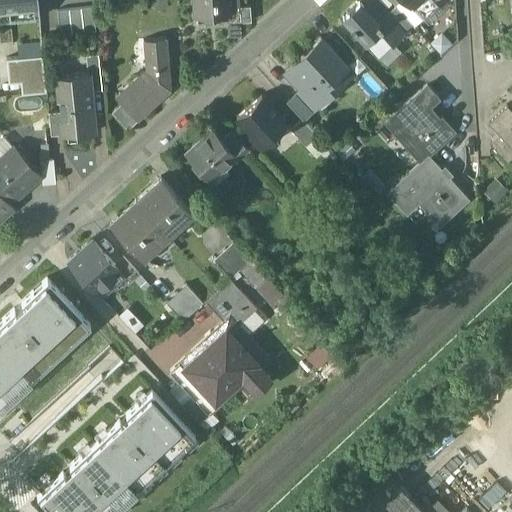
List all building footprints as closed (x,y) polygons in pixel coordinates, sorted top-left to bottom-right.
[(36,0),(0,0),(0,20),(38,17),(36,0)] [(194,0),(196,17),(226,15),(227,15),(226,0),(194,0)] [(239,0),(226,0),(227,15),(226,15),(227,24),(241,22),(240,7),(239,0)] [(405,0),(423,19),(438,6),(432,0),(405,0)] [(386,15),(374,1),(366,8),(383,26),(381,28),(394,41),(403,33),(386,15)] [(366,8),(361,2),(344,18),(366,42),(381,28),(383,26),(366,8)] [(249,6),(240,7),(241,22),(250,22),(249,6)] [(396,6),(386,15),(403,33),(412,24),(396,6)] [(58,10),(60,34),(96,31),(93,7),(58,10)] [(381,28),(366,42),(379,55),(394,41),(381,28)] [(166,38),(144,41),(146,70),(116,97),(121,103),(137,121),(171,91),(166,38)] [(347,67),(320,39),(300,57),(304,61),(288,76),(300,90),(317,108),(334,92),(328,85),(347,67)] [(38,54),(15,55),(17,91),(40,90),(38,54)] [(99,54),(85,55),(87,71),(89,71),(91,91),(102,90),(99,54)] [(87,71),(70,73),(70,75),(56,77),(60,111),(62,135),(76,133),(77,135),(95,133),(91,91),(89,71),(87,71)] [(427,85),(386,123),(397,135),(402,131),(426,157),(428,155),(455,130),(441,116),(437,120),(426,109),(439,97),(427,85)] [(317,108),(300,90),(287,103),(302,119),(303,120),(317,108)] [(287,124),(262,95),(237,117),(250,132),(248,134),(262,149),(281,132),(279,131),(287,124)] [(137,121),(121,103),(112,112),(127,130),(137,121)] [(511,107),(511,108),(507,104),(488,121),(500,135),(511,147),(511,107)] [(60,111),(49,113),(51,136),(62,135),(60,111)] [(303,120),(302,119),(291,129),(316,157),(327,146),(303,120)] [(38,152),(46,152),(44,128),(30,129),(31,141),(38,141),(38,152)] [(213,128),(187,153),(207,175),(218,165),(221,169),(236,156),(237,154),(223,139),(213,128)] [(248,148),(233,131),(223,139),(237,154),(236,156),(238,158),(248,148)] [(511,147),(500,135),(490,144),(506,162),(511,157),(511,147)] [(40,175),(13,146),(0,157),(0,191),(10,203),(40,175)] [(99,169),(98,152),(73,152),(73,170),(99,169)] [(468,199),(428,155),(426,157),(387,192),(403,209),(418,196),(442,222),(468,199)] [(195,213),(162,177),(137,201),(169,236),(195,213)] [(0,191),(0,218),(13,206),(0,191)] [(169,236),(137,201),(111,224),(143,260),(169,236)] [(115,264),(93,240),(69,262),(96,291),(120,270),(115,264)] [(235,240),(215,259),(231,277),(251,259),(235,240)] [(139,273),(123,256),(115,264),(120,270),(131,281),(139,273)] [(230,277),(205,300),(219,316),(235,302),(245,293),(230,277)] [(49,278),(0,322),(0,408),(92,324),(49,278)] [(187,285),(167,303),(183,321),(203,302),(187,285)] [(257,307),(245,293),(235,302),(247,315),(257,307)] [(235,302),(219,316),(224,321),(170,370),(193,395),(209,413),(246,380),(255,390),(270,377),(260,367),(268,359),(237,325),(247,315),(235,302)] [(511,375),(478,406),(500,431),(511,420),(511,375)] [(151,390),(37,496),(51,511),(115,511),(195,437),(151,390)] [(209,413),(193,395),(182,405),(199,423),(210,414),(209,413)] [(345,511),(428,511),(387,471),(359,500),(345,511)]
